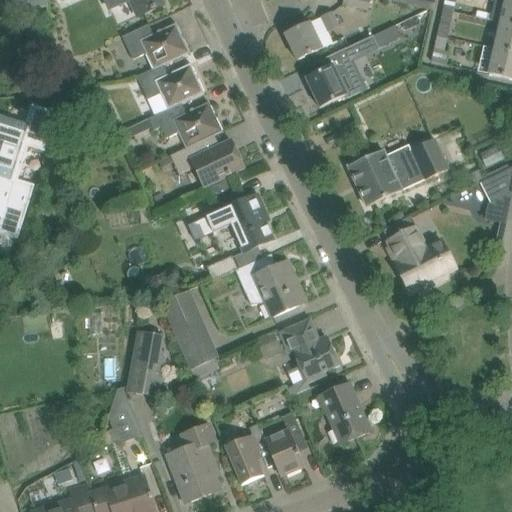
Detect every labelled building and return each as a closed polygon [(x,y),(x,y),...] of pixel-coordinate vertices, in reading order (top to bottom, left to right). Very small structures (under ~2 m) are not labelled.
[(4,0),(6,16),(47,7),(46,0),(4,0)] [(104,0),(109,9),(129,0),(138,17),(163,6),(160,0),(104,0)] [(344,0),(343,6),(367,11),(369,0),(344,0)] [(435,0),(385,0),(407,5),(433,12),(435,0)] [(511,26),(511,0),(495,0),(490,22),(500,24),(511,26)] [(447,39),(453,13),(454,8),(443,6),(436,37),(447,39)] [(332,14),(321,19),(327,33),(339,27),(332,14)] [(310,24),(285,36),(297,62),(322,50),(310,24)] [(511,54),(511,26),(500,24),(494,50),(511,54)] [(154,35),(149,25),(122,38),(132,61),(143,56),(150,71),(151,72),(164,66),(190,54),(176,25),(154,35)] [(386,31),(374,36),(380,48),(391,42),(386,31)] [(324,72),(306,80),(320,109),(346,97),(347,100),(366,91),(353,62),(378,49),(373,37),(319,62),(324,72)] [(444,52),(447,39),(436,37),(433,50),(444,52)] [(511,81),(511,54),(494,50),(489,76),(511,81)] [(168,76),(164,66),(151,72),(150,71),(135,77),(148,104),(161,98),(167,111),(182,105),(204,94),(191,65),(168,76)] [(167,111),(147,120),(152,131),(159,128),(166,142),(180,136),(186,149),(186,150),(215,137),(223,133),(209,104),(187,114),(182,105),(167,111)] [(0,116),(0,137),(29,146),(28,148),(45,153),(57,114),(32,106),(26,125),(0,116)] [(0,137),(0,157),(16,163),(6,194),(11,195),(0,232),(0,235),(18,241),(35,187),(18,181),(28,148),(29,146),(0,137)] [(219,147),(215,137),(186,150),(186,149),(171,156),(158,163),(163,175),(171,171),(169,165),(174,162),(180,175),(195,168),(204,189),(244,170),(231,141),(219,147)] [(383,153),(348,168),(367,209),(448,171),(434,142),(411,152),(408,146),(404,148),(385,157),(383,153)] [(0,157),(0,232),(11,195),(6,194),(16,163),(0,157)] [(511,181),(511,168),(481,183),(491,204),(488,206),(485,222),(506,225),(511,198),(511,195),(509,195),(511,181)] [(214,215),(191,225),(198,241),(220,231),(231,226),(244,255),(259,248),(273,241),(261,213),(264,211),(258,196),(223,211),(214,215)] [(54,219),(29,220),(30,260),(55,260),(54,219)] [(442,242),(426,250),(415,229),(388,243),(399,264),(395,266),(409,293),(420,288),(422,291),(447,279),(445,275),(456,270),(442,242)] [(263,260),(238,271),(236,272),(251,306),(266,304),(273,319),(306,304),(298,287),(295,289),(290,279),(293,276),(287,263),(277,268),(272,256),(263,260)] [(206,268),(212,282),(236,272),(238,271),(232,257),(231,257),(206,268)] [(163,304),(192,370),(208,363),(218,358),(189,293),(163,304)] [(103,323),(104,302),(94,301),(93,322),(103,323)] [(292,329),(280,334),(290,356),(296,354),(301,367),(308,382),(294,388),(288,391),(292,400),(312,391),(310,387),(327,380),(324,373),(339,367),(329,344),(324,347),(321,341),(319,341),(314,330),(296,338),(292,329)] [(139,335),(128,393),(160,399),(168,356),(161,355),(164,339),(139,335)] [(213,373),(208,363),(192,370),(189,371),(197,390),(203,387),(199,379),(213,373)] [(370,433),(350,385),(320,398),(341,446),(370,433)] [(112,430),(104,433),(110,446),(117,444),(118,446),(142,437),(123,389),(116,392),(108,419),(112,430)] [(266,443),(269,450),(281,478),(304,468),(295,448),(306,443),(294,416),(283,421),(288,433),(266,443)] [(269,450),(266,443),(259,427),(250,430),(252,436),(225,448),(241,487),(264,477),(257,461),(262,459),(260,454),(269,450)] [(215,464),(210,451),(218,447),(210,428),(181,439),(185,451),(167,458),(185,505),(221,491),(211,466),(215,464)] [(74,465),(80,484),(85,482),(79,464),(74,465)] [(91,496),(96,511),(155,511),(144,479),(91,496)] [(73,502),(41,511),(94,511),(87,487),(70,492),(73,502)]
